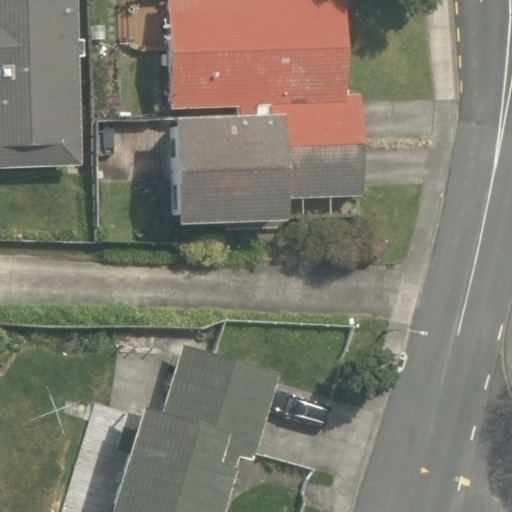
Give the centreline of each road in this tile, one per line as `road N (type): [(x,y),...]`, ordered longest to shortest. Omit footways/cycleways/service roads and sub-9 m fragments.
road 1 (residential): [(468,296),(0,292)]
road 2 (residential): [(468,296),(511,57)]
road 3 (residential): [(415,478),(468,296)]
